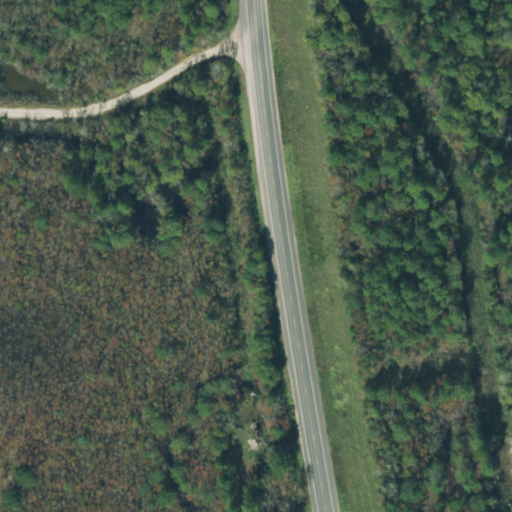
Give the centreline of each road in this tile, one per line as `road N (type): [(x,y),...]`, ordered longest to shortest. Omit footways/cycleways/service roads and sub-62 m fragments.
road 1 (residential): [(509,511),(401,78),(346,0),(170,44),(77,93),(0,89)]
road 2 (secondary): [(252,0),(324,511)]
